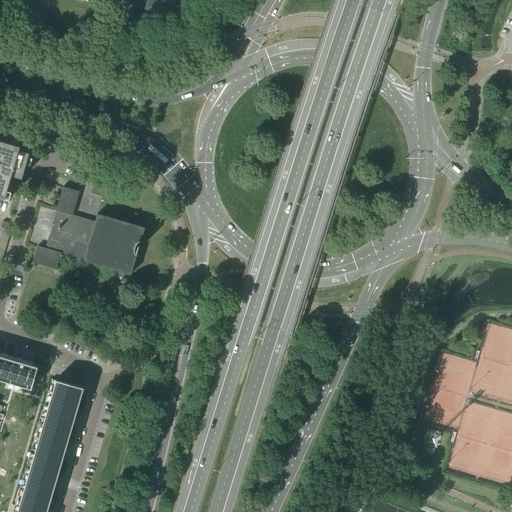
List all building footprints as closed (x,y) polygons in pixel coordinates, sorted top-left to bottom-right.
[(147,0),(145,9),(170,16),(172,9),(179,11),(182,0),(147,0)] [(0,198),(3,200),(11,176),(21,179),(28,153),(18,150),(19,146),(0,140),(0,198)] [(95,222),(80,218),(72,215),(79,192),(62,187),(55,211),(56,211),(45,249),(37,246),(32,263),(56,270),(61,254),(83,260),(83,261),(130,275),(136,254),(135,254),(134,254),(135,254),(134,252),(134,251),(134,250),(134,248),(134,247),(135,246),(135,244),(136,243),(137,242),(138,241),(139,240),(138,240),(140,240),(139,240),(140,241),(144,228),(97,214),(95,222)] [(0,379),(30,388),(36,367),(0,356),(0,379)] [(44,511),(47,502),(48,498),(49,497),(53,482),(57,466),(58,463),(60,457),(62,451),(67,435),(67,434),(69,428),(71,419),(76,405),(76,404),(77,399),(79,394),(81,395),(83,388),(55,380),(53,386),(47,406),(44,417),(38,438),(35,448),(29,469),(26,480),(20,501),(16,511),(44,511)] [(440,433),(431,430),(429,435),(439,438),(440,433)]
